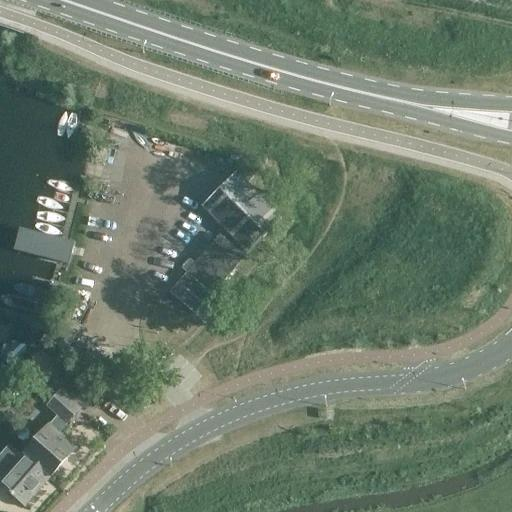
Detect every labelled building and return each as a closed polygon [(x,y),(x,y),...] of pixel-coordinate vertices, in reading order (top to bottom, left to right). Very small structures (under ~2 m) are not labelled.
[(237,173),(234,176),(225,184),(202,208),(249,254),(284,219),(237,173)] [(194,314),(245,257),(220,235),(170,292),(194,314)] [(55,369),(39,355),(29,365),(45,380),(55,369)] [(57,415),(23,454),(52,479),(77,449),(58,433),(67,423),(68,424),(81,409),(62,393),(49,408),(57,415)] [(0,485),(26,508),(52,479),(23,454),(0,481),(0,485)]
